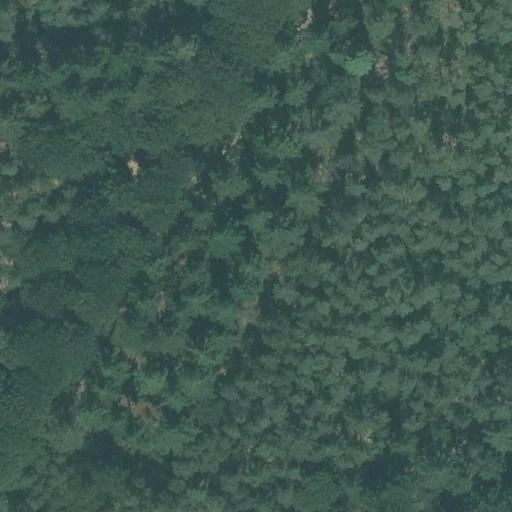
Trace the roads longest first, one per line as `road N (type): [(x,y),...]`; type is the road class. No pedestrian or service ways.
road 1 (track): [(288,0),(0,471)]
road 2 (track): [(258,50),(0,85)]
